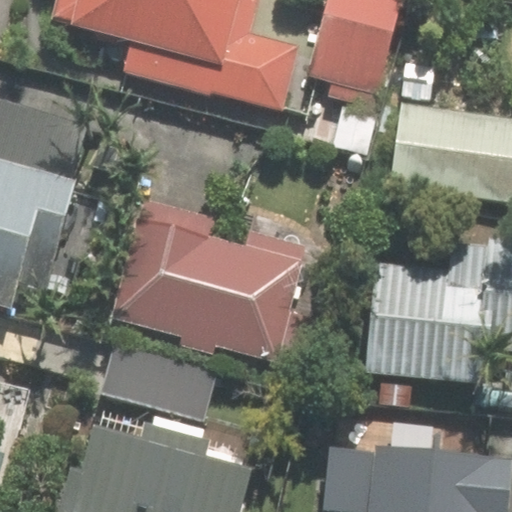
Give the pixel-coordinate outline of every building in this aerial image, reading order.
[(66,0),(56,41),(126,58),(120,81),(277,120),(292,60),(222,43),(232,0),(66,0)] [(365,148),(402,0),(331,0),(310,80),(328,85),(315,135),(365,148)] [(435,70),(405,66),(400,100),(429,104),(435,70)] [(511,125),(400,109),(389,191),(511,208),(511,125)] [(67,188),(81,134),(0,111),(0,309),(38,320),(73,190),(67,188)] [(249,254),(206,243),(211,224),(143,206),(112,325),(182,343),(179,350),(212,360),(214,352),(298,375),(312,325),(290,318),(307,253),(253,239),(249,254)] [(365,381),(487,392),(491,353),(511,354),(511,246),(490,245),(489,255),(450,252),(447,279),(375,272),(365,381)] [(202,465),(207,448),(144,431),(139,449),(93,436),(82,480),(69,477),(59,511),(240,511),(249,477),(202,465)] [(374,459),(326,454),(320,511),(505,511),(509,469),(375,456),(374,459)]
